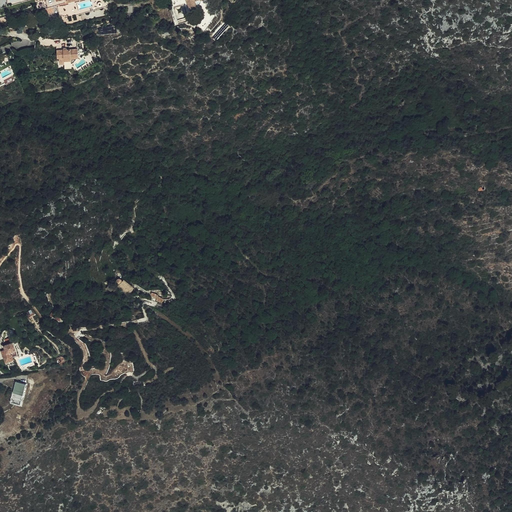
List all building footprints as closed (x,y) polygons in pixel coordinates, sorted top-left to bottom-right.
[(185,0),(186,2),(190,9),(197,6),(200,0),(185,0)] [(62,51),(56,51),(57,59),(58,59),(59,64),(73,63),(78,58),(77,56),(77,52),(77,49),(66,50),(66,49),(63,49),(62,51)] [(131,289),(122,280),(116,286),(126,295),(131,289)] [(1,347),(5,357),(14,355),(14,353),(19,351),(15,340),(6,343),(7,346),(1,347)] [(11,400),(21,403),(27,384),(17,381),(11,400)]
